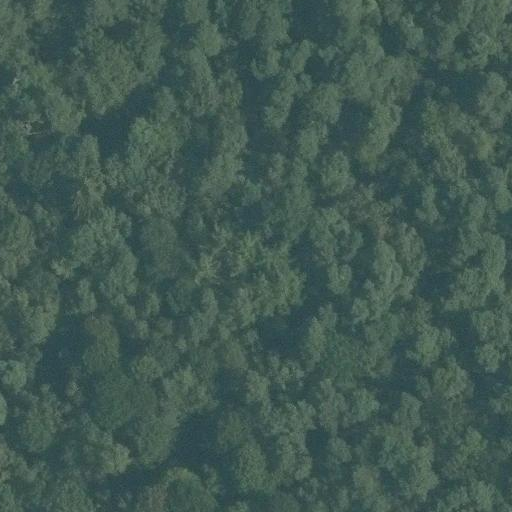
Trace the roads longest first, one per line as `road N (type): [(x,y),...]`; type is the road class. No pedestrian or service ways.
road 1 (track): [(0,119),(363,0)]
road 2 (track): [(47,511),(0,394)]
